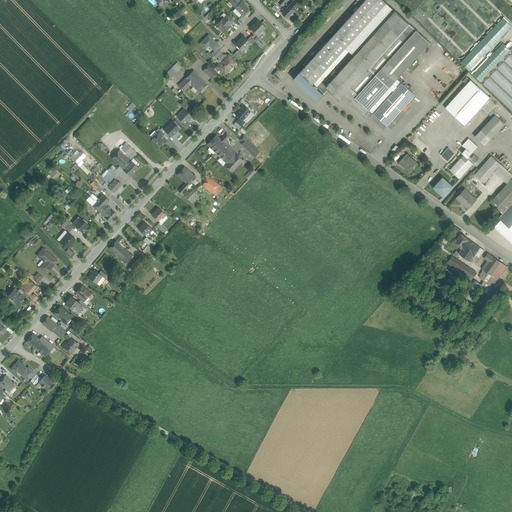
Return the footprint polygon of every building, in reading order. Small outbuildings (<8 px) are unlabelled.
[(295,0),(294,0),(288,6),(294,12),(301,5),(295,0)] [(365,0),(349,19),(362,30),(386,3),(382,0),(365,0)] [(235,7),(234,8),(235,9),(233,11),(239,17),(241,14),(242,15),(248,9),(241,1),(241,2),(235,7)] [(362,30),(345,48),(349,51),(354,56),(395,11),(386,3),(362,30)] [(294,12),(288,6),(282,13),(288,19),(294,12)] [(354,56),(350,61),(364,73),(368,69),(409,24),(395,11),(354,56)] [(234,22),(225,12),(221,17),(222,18),(230,26),(234,22)] [(501,17),(461,61),(459,59),(458,61),(469,71),(511,26),(501,17)] [(230,26),(222,18),(215,25),(223,33),(230,26)] [(349,19),(300,72),(313,84),(345,48),(362,30),(349,19)] [(258,20),(250,28),(249,28),(254,33),(257,35),(265,27),(258,20)] [(409,24),(368,69),(376,75),(383,67),(384,67),(397,79),(430,43),(409,24)] [(219,46),(213,40),(212,41),(207,36),(200,43),(204,47),(207,44),(209,45),(214,51),(217,48),(219,46)] [(243,36),(235,44),(240,49),(242,51),(250,43),(247,40),(243,36)] [(502,43),(472,75),(480,82),(509,50),(502,43)] [(217,48),(214,51),(211,54),(213,57),(219,50),(217,48)] [(345,48),(313,84),(317,87),(349,51),(345,48)] [(240,49),(233,55),(238,60),(245,53),(242,51),(240,49)] [(219,50),(213,57),(220,63),(226,57),(219,50)] [(220,63),(217,67),(224,74),(236,63),(228,55),(226,57),(220,63)] [(350,61),(326,87),(340,100),(344,95),(348,91),(364,73),(350,61)] [(511,69),(504,61),(497,68),(511,81),(511,69)] [(175,65),(166,74),(171,78),(179,69),(175,65)] [(218,73),(209,65),(203,70),(212,79),(218,73)] [(376,75),(368,69),(364,73),(348,91),(369,110),(397,79),(384,67),(383,67),(376,75)] [(511,83),(496,69),(490,76),(511,96),(511,83)] [(323,95),(299,73),(294,79),(294,80),(294,81),(295,82),(296,81),(317,101),(323,95)] [(194,78),(190,74),(185,79),(192,86),(195,89),(203,80),(197,75),(194,78)] [(483,83),(511,110),(511,98),(489,77),(483,83)] [(185,79),(178,86),(184,92),(186,89),(188,90),(190,88),(192,86),(185,79)] [(397,79),(369,110),(374,114),(402,83),(397,79)] [(203,80),(195,89),(199,93),(207,84),(203,80)] [(471,80),(445,108),(464,126),(481,108),(490,98),(490,97),(471,80)] [(402,83),(374,114),(387,126),(415,95),(402,83)] [(369,110),(348,91),(344,95),(365,115),(369,110)] [(165,92),(161,96),(165,100),(169,96),(165,92)] [(490,98),(481,108),(488,114),(496,105),(491,100),(493,98),(491,97),(490,97),(490,98)] [(131,102),(126,108),(130,111),(135,105),(131,102)] [(245,109),(242,107),(239,110),(240,110),(236,115),(239,118),(242,120),(243,119),(244,119),(247,115),(250,111),(247,108),(245,109)] [(191,116),(184,109),(177,117),(184,123),(191,116)] [(495,115),(481,130),(491,139),(505,124),(495,115)] [(242,120),(239,118),(236,122),(241,126),(244,122),(242,120)] [(172,122),(164,130),(171,136),(178,128),(172,122)] [(165,134),(158,128),(156,131),(156,132),(157,134),(159,132),(162,136),(165,134)] [(491,139),(481,130),(475,137),(485,146),(491,139)] [(162,136),(159,132),(157,134),(155,136),(155,135),(154,135),(152,137),(152,138),(153,138),(152,139),(160,147),(166,140),(162,136)] [(226,133),(220,140),(222,142),(223,143),(226,139),(233,145),(236,142),(226,133)] [(216,136),(208,145),(214,150),(222,142),(220,140),(216,136)] [(257,148),(247,138),(243,143),(241,144),(251,154),(257,148)] [(478,147),(468,139),(462,146),(466,149),(471,154),(478,147)] [(223,143),(222,142),(214,150),(226,163),(234,154),(223,143)] [(134,151),(126,143),(119,150),(128,158),(134,151)] [(456,153),(448,147),(442,154),(450,160),(456,153)] [(71,158),(77,164),(86,155),(80,149),(71,158)] [(471,154),(466,149),(462,153),(467,158),(471,154)] [(128,158),(119,150),(112,158),(120,166),(123,169),(131,161),(128,158)] [(128,158),(131,161),(131,160),(133,158),(137,154),(134,152),(128,158)] [(226,163),(224,165),(235,175),(246,163),(235,153),(234,154),(226,163)] [(418,165),(406,154),(402,158),(399,163),(404,167),(405,167),(411,172),(418,165)] [(464,155),(450,170),(459,179),(473,164),(464,155)] [(474,155),(470,160),(474,164),(478,159),(474,155)] [(511,178),(511,174),(492,156),(475,175),(484,183),(494,172),(507,184),(511,178)] [(123,169),(123,170),(130,176),(138,167),(135,165),(131,160),(131,161),(123,169)] [(123,169),(120,166),(115,171),(119,175),(123,170),(123,169)] [(115,171),(110,167),(107,170),(113,175),(115,177),(116,178),(119,175),(115,171)] [(184,167),(177,175),(182,180),(190,172),(184,167)] [(54,169),(49,174),(53,178),(57,172),(54,169)] [(252,169),(245,176),(248,179),(255,172),(252,169)] [(196,177),(190,172),(182,180),(185,183),(188,185),(196,177)] [(218,184),(205,175),(202,178),(205,181),(202,185),(202,187),(212,193),(213,192),(218,184)] [(453,187),(443,178),(434,188),(444,197),(453,187)] [(511,178),(507,184),(490,202),(503,213),(511,203),(511,178)] [(115,179),(113,181),(108,187),(109,188),(114,192),(121,184),(115,179)] [(98,186),(93,181),(90,184),(95,189),(98,186)] [(185,183),(178,191),(181,194),(188,185),(185,183)] [(100,188),(102,190),(104,192),(109,188),(108,187),(105,184),(100,188)] [(226,190),(218,184),(213,192),(221,198),(226,190)] [(476,200),(464,189),(456,198),(468,209),(476,200)] [(192,190),(186,198),(189,201),(196,193),(192,190)] [(199,196),(196,193),(189,201),(193,204),(199,196)] [(90,203),(96,197),(94,195),(92,197),(90,195),(86,200),(90,203)] [(99,200),(93,206),(99,211),(105,204),(109,200),(103,195),(99,200)] [(96,197),(90,203),(93,206),(99,200),(96,197)] [(511,203),(503,213),(499,218),(501,220),(511,230),(511,203)] [(117,215),(105,204),(99,211),(100,212),(98,214),(101,216),(102,215),(110,222),(117,215)] [(165,215),(158,208),(152,215),(158,220),(161,218),(162,219),(165,215)] [(81,219),(79,222),(77,221),(74,225),(74,224),(74,225),(82,232),(83,232),(82,232),(88,225),(88,226),(89,225),(80,218),(81,219)] [(74,227),(66,220),(64,223),(71,229),(74,227)] [(511,230),(501,220),(494,227),(511,243),(511,230)] [(71,229),(64,223),(61,225),(69,232),(71,229)] [(152,230),(144,223),(138,229),(145,235),(147,232),(149,233),(152,230)] [(166,230),(159,223),(156,226),(164,233),(166,230)] [(68,233),(65,236),(66,237),(61,242),(60,241),(68,248),(75,239),(68,233)] [(461,234),(454,243),(462,248),(468,239),(461,234)] [(120,236),(116,241),(119,244),(124,240),(120,236)] [(480,247),(468,239),(462,248),(459,253),(470,262),(475,255),(480,247)] [(116,241),(109,248),(122,260),(128,253),(119,244),(116,241)] [(156,251),(152,249),(148,245),(146,243),(140,249),(150,258),(156,251)] [(480,247),(475,255),(479,258),(484,251),(480,247)] [(57,261),(43,248),(37,255),(42,260),(44,258),(45,260),(40,267),(39,268),(46,274),(57,261)] [(75,253),(68,248),(65,251),(71,257),(75,253)] [(156,251),(150,258),(153,261),(159,254),(156,251)] [(128,253),(122,260),(125,263),(132,256),(128,253)] [(501,262),(488,253),(484,258),(487,261),(482,269),(491,275),(492,274),(501,262)] [(458,260),(452,256),(448,262),(454,266),(458,260)] [(40,262),(37,265),(40,267),(45,260),(44,258),(42,260),(40,262)] [(138,258),(130,267),(136,273),(144,265),(138,258)] [(477,273),(458,260),(454,266),(462,272),(473,279),(476,274),(477,273)] [(501,262),(492,274),(498,278),(506,266),(501,262)] [(136,273),(130,267),(128,269),(135,275),(136,273)] [(491,275),(482,269),(480,278),(486,283),(491,275)] [(99,273),(94,270),(89,277),(96,283),(102,276),(99,273)] [(473,279),(462,272),(460,275),(470,282),(473,279)] [(43,277),(38,273),(33,278),(38,282),(43,277)] [(491,275),(486,283),(491,286),(498,278),(492,274),(491,275)] [(102,276),(96,283),(99,285),(105,278),(102,276)] [(37,286),(28,278),(24,282),(27,284),(23,288),(25,290),(30,294),(30,293),(37,286)] [(473,279),(462,296),(470,301),(482,285),(473,279)] [(91,293),(82,285),(76,292),(80,295),(84,299),(86,297),(88,297),(91,293)] [(17,291),(15,288),(11,292),(12,293),(9,296),(18,304),(24,297),(22,295),(17,291)] [(78,302),(71,296),(65,303),(73,309),(76,312),(82,306),(82,305),(78,302)] [(83,302),(80,300),(78,302),(82,305),(82,306),(85,308),(87,306),(83,302)] [(71,316),(60,307),(54,314),(61,320),(65,324),(65,323),(71,316)] [(26,314),(22,310),(18,314),(22,318),(26,314)] [(66,332),(48,316),(42,323),(51,331),(52,331),(61,339),(66,332)] [(65,324),(61,320),(59,322),(66,328),(68,326),(65,323),(65,324)] [(77,338),(71,332),(68,335),(71,338),(75,341),(77,338)] [(39,339),(33,334),(26,342),(34,348),(40,340),(39,339)] [(71,338),(64,347),(71,353),(78,344),(75,341),(71,338)] [(44,343),(41,340),(40,340),(34,348),(45,357),(51,349),(48,346),(44,343)] [(89,353),(94,348),(90,345),(85,349),(89,353)] [(28,368),(18,360),(10,370),(16,375),(18,373),(21,376),(28,368)] [(15,385),(5,376),(0,381),(0,383),(9,392),(15,385)] [(45,376),(39,382),(41,384),(41,385),(43,387),(44,386),(46,389),(52,382),(45,376)] [(436,498),(434,497),(428,493),(422,505),(430,509),(436,498)] [(396,502),(402,505),(407,497),(400,494),(396,502)]
